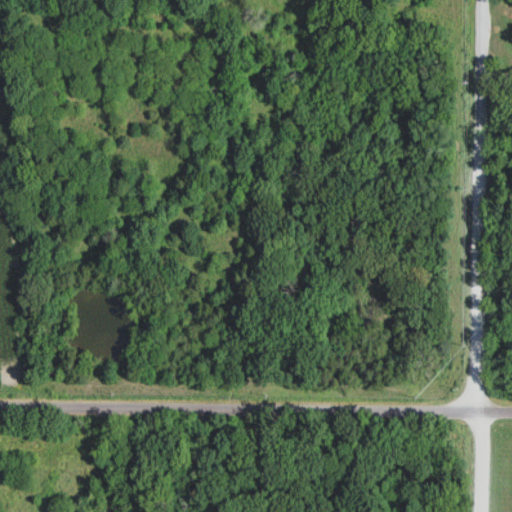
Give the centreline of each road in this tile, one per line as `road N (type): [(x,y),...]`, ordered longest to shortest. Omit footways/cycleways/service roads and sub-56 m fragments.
road 1 (residential): [(482,511),(484,0)]
road 2 (residential): [(481,411),(0,404)]
